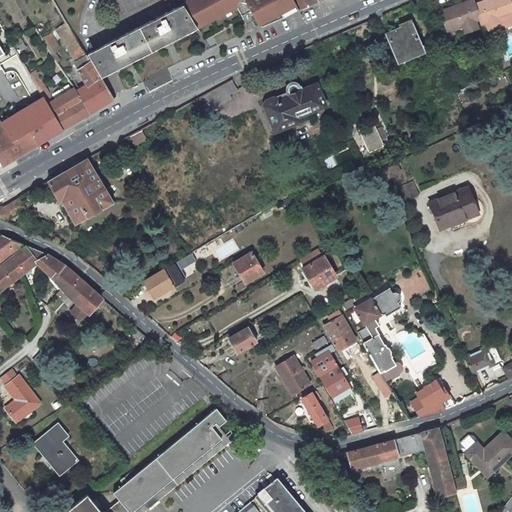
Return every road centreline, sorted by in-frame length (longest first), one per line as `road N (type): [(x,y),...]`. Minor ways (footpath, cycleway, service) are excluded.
road 1 (primary): [(0,185),(149,104),(385,0)]
road 2 (residential): [(0,223),(73,260),(262,425),(300,440)]
road 3 (residential): [(300,440),(354,439),(438,417),(511,384)]
